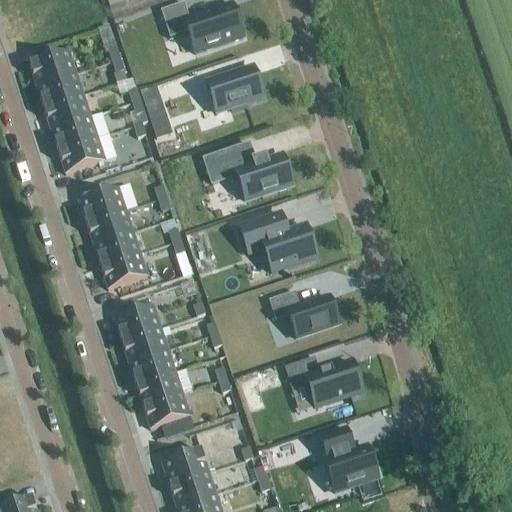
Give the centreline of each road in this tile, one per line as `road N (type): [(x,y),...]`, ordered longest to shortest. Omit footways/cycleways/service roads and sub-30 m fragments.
road 1 (tertiary): [(434,511),(413,394),(284,0)]
road 2 (residential): [(0,65),(147,511)]
road 3 (residential): [(0,306),(68,511)]
